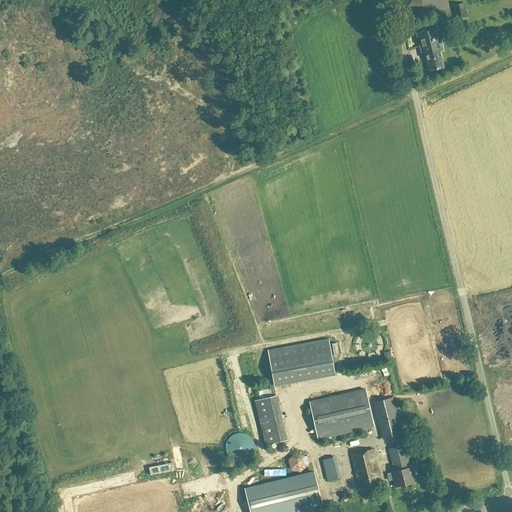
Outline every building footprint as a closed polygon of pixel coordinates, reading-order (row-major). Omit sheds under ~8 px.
[(403,0),(406,10),(423,6),(421,0),(403,0)] [(469,21),(468,17),(465,3),(453,6),(456,20),(461,19),(462,23),(469,21)] [(431,71),(444,67),(440,51),(444,50),(437,27),(416,32),(420,47),(424,46),(426,54),(431,71)] [(330,356),(275,365),(277,381),(304,376),(303,375),(332,370),(330,356)] [(511,385),(501,387),(506,418),(511,416),(511,385)] [(319,439),(375,427),(366,388),(310,400),(319,439)] [(383,439),(402,434),(393,397),(374,402),(383,439)] [(227,442),(226,447),(227,452),(229,456),(232,459),(237,461),(242,462),(247,460),(251,457),(254,453),(255,449),(255,444),(253,440),(250,436),(246,434),(241,432),(237,433),(232,435),(229,438),(227,442)] [(411,468),(410,466),(405,444),(389,448),(395,471),(392,471),(393,472),(388,473),(390,480),(394,479),(396,486),(415,482),(411,467),(411,468)] [(384,484),(376,448),(357,452),(365,488),(384,484)] [(338,460),(328,461),(329,478),(339,477),(338,460)] [(325,511),(315,472),(245,490),(251,511),(325,511)]
